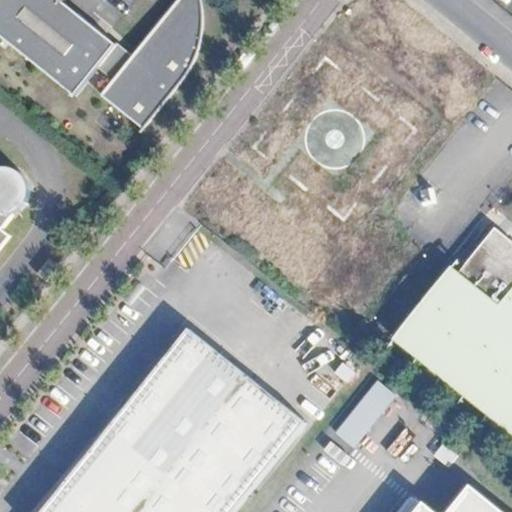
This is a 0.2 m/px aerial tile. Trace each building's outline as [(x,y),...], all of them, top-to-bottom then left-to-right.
[(104,47),(107,41),(55,0),(0,0),(0,34),(64,89),(89,60),(104,73),(91,91),(130,122),(193,46),(206,22),(199,0),(162,0),(116,57),(104,47)] [(0,177),(0,205),(14,189),(0,177)] [(511,232),(493,217),(458,261),(452,256),(393,328),(511,424),(511,232)] [(229,511),(302,420),(184,326),(37,511),(229,511)] [(350,370),(339,361),(332,370),(343,379),(350,370)] [(374,381),(339,437),(360,450),(395,393),(374,381)] [(508,511),(470,482),(446,511),(437,511),(423,500),(413,511),(508,511)]
